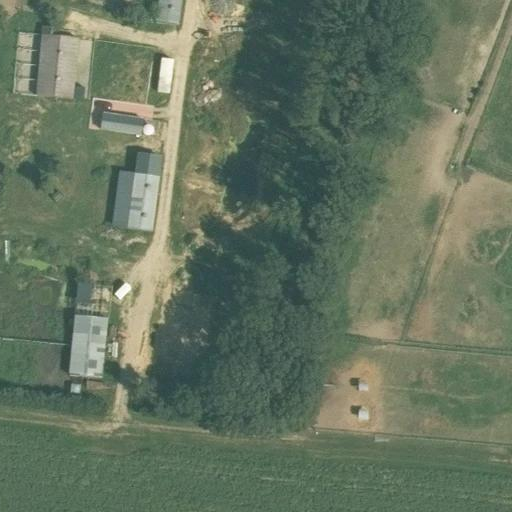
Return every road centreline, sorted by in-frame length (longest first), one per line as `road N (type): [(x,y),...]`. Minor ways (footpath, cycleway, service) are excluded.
road 1 (track): [(0,415),(511,456)]
road 2 (track): [(112,425),(154,252),(188,0)]
road 3 (track): [(36,137),(169,159)]
